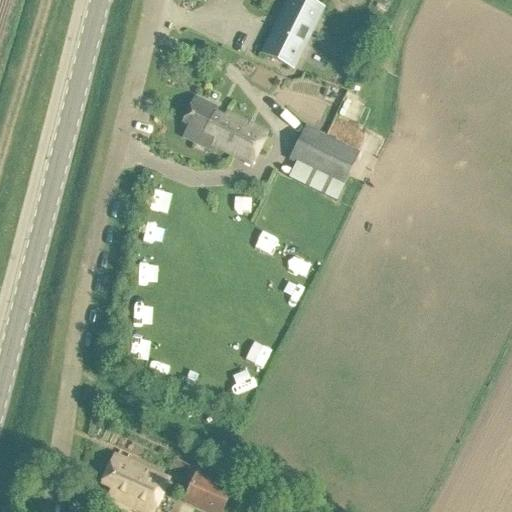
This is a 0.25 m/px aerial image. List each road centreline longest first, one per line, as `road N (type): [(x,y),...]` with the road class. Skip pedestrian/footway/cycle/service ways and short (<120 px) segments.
road 1 (unclassified): [(55,495),(83,285),(152,0)]
road 2 (tertiary): [(0,386),(100,0)]
